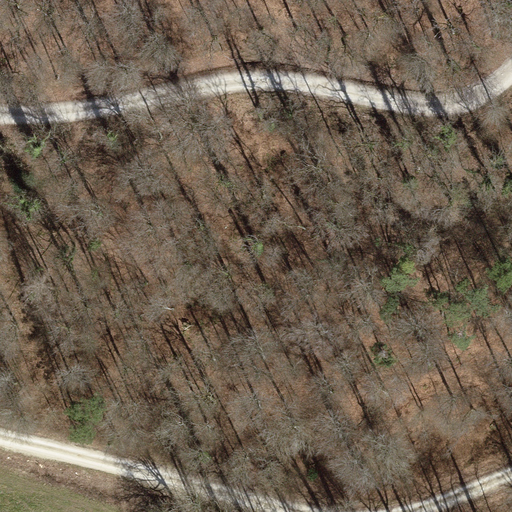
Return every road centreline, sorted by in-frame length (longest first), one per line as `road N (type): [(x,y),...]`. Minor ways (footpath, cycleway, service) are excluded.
road 1 (track): [(511,74),(469,98),(408,105),(238,80),(95,108),(0,113)]
road 2 (track): [(0,437),(304,511)]
